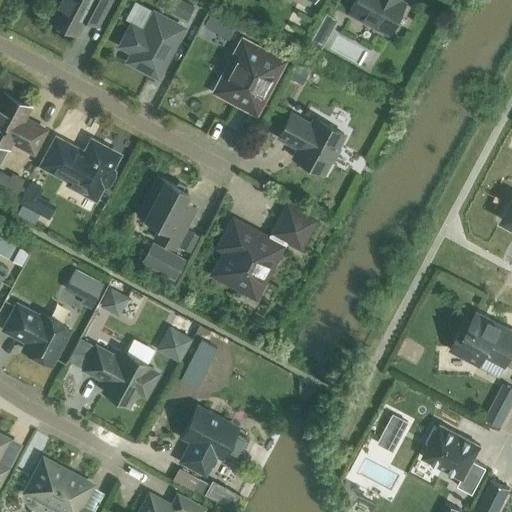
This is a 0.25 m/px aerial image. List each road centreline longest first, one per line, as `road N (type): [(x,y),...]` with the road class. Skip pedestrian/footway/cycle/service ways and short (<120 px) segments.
road 1 (residential): [(0,45),(228,171)]
road 2 (residential): [(0,388),(129,458)]
